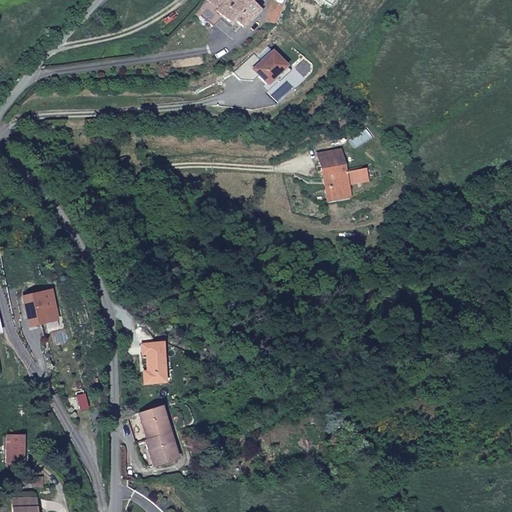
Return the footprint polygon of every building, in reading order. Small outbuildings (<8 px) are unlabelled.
[(265,35),(271,28),(265,23),(275,11),(262,0),(234,0),(220,17),(234,31),(224,43),(229,48),(238,38),(246,43),(250,37),(254,41),(262,47),(269,39),(265,35)] [(290,70),(265,85),(277,102),(285,98),(283,95),(299,86),(290,70)] [(340,162),(319,162),(319,183),(322,183),(323,207),(340,206),(340,200),(355,199),(355,186),(340,186),(340,162)] [(365,185),(355,186),(355,199),(364,199),(365,185)] [(44,303),(17,308),(20,330),(22,336),(22,341),(34,338),(33,335),(48,332),(44,303)] [(144,397),(164,398),(164,358),(144,358),(144,367),(148,367),(149,387),(144,388),(144,397)] [(136,429),(146,461),(172,460),(159,420),(136,429)] [(9,450),(0,451),(0,479),(14,477),(9,450)] [(172,460),(146,461),(153,481),(177,473),(172,460)]
